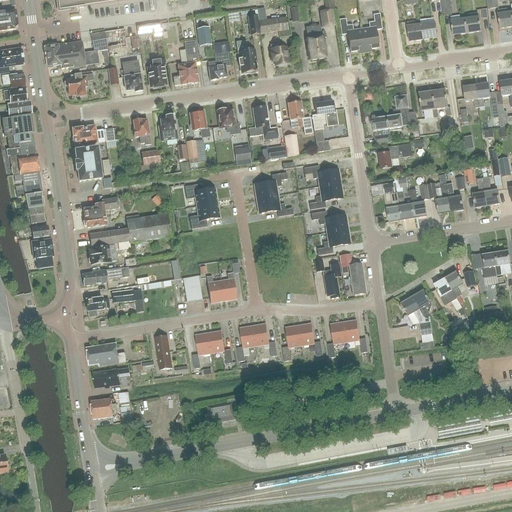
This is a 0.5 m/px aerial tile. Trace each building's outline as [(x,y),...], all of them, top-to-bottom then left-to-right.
[(57,0),(58,0),(60,10),(69,8),(69,10),(84,7),(132,0),(57,0)] [(333,0),(323,0),(325,11),(333,10),(335,10),(333,0)] [(452,16),(451,10),(449,0),(441,0),(444,17),(452,16)] [(500,9),(498,0),(487,0),(489,11),(500,9)] [(290,9),(292,24),(299,23),(297,8),(290,9)] [(264,9),(257,10),(259,23),(266,21),(264,9)] [(322,28),(335,26),(333,10),(325,11),(319,12),(322,28)] [(511,27),(511,15),(511,14),(508,15),(507,10),(498,11),(499,17),(498,17),(500,30),(511,27)] [(0,32),(15,31),(18,27),(15,12),(5,13),(0,13),(0,32)] [(369,29),(361,30),(364,51),(378,49),(375,31),(382,30),(379,14),(373,15),(374,22),(368,23),(369,29)] [(465,20),(467,34),(482,32),(480,19),(479,19),(478,14),(469,15),(470,20),(465,20)] [(467,34),(465,20),(461,21),(460,16),(451,18),(452,23),(451,23),(453,36),(467,34)] [(250,37),(259,35),(256,17),(248,18),(250,37)] [(259,23),(257,23),(259,35),(278,32),(279,39),(291,37),(290,31),(287,31),(285,19),(266,21),(259,23)] [(345,19),(339,20),(341,36),(347,35),(350,53),(364,51),(361,30),(353,31),(352,26),(346,26),(345,19)] [(207,20),(195,21),(199,48),(211,46),(207,20)] [(421,27),(423,40),(437,38),(435,25),(434,25),(433,20),(427,21),(428,26),(421,27)] [(423,40),(421,27),(415,28),(414,23),(407,24),(408,29),(407,29),(409,42),(423,40)] [(163,40),(161,24),(160,24),(150,26),(150,28),(146,28),(146,26),(137,28),(138,38),(148,37),(148,34),(152,34),(153,42),(163,40)] [(312,28),(316,60),(325,59),(322,34),(320,34),(319,27),(312,28)] [(308,61),(316,60),(312,28),(305,29),(306,36),(305,36),(308,61)] [(105,33),(91,35),(92,42),(106,40),(105,33)] [(108,51),(106,40),(92,42),(94,53),(97,52),(108,51)] [(254,51),(248,52),(246,41),(236,43),(237,53),(238,60),(237,61),(238,69),(240,68),(241,75),(257,72),(254,51)] [(200,64),(197,43),(197,42),(184,43),(187,65),(178,66),(180,78),(173,79),(174,87),(198,83),(195,64),(200,64)] [(82,43),(45,48),(47,68),(60,66),(60,70),(68,69),(68,73),(85,70),(85,67),(98,65),(97,52),(94,53),(84,54),(82,43)] [(229,44),(216,46),(217,55),(229,53),(230,53),(229,44)] [(275,66),(287,64),(285,49),(277,50),(276,46),(269,47),(271,63),(274,63),(275,66)] [(0,75),(8,74),(7,68),(24,65),(22,50),(0,52),(0,75)] [(231,67),(229,53),(217,55),(213,56),(214,62),(208,63),(209,69),(208,69),(210,82),(218,81),(218,79),(226,78),(225,68),(231,67)] [(157,90),(158,87),(166,86),(163,67),(165,66),(164,60),(153,61),(154,68),(147,69),(150,89),(151,89),(153,91),(157,90)] [(134,92),(142,91),(138,61),(121,64),(126,92),(134,90),(134,92)] [(111,86),(119,85),(117,69),(109,71),(111,86)] [(24,88),(24,83),(26,83),(25,78),(23,79),(23,75),(17,76),(17,75),(1,78),(3,87),(11,86),(11,89),(24,88)] [(87,83),(93,82),(92,76),(81,78),(80,76),(74,77),(74,79),(66,81),(66,82),(64,83),(64,87),(67,88),(68,97),(76,95),(77,98),(85,97),(84,89),(87,88),(87,83)] [(510,109),(511,109),(511,81),(500,83),(501,92),(495,93),(499,118),(501,129),(509,127),(507,112),(504,113),(502,98),(511,96),(511,99),(509,99),(510,109)] [(499,118),(495,93),(489,94),(488,85),(476,86),(479,109),(483,108),(482,100),(490,99),(493,119),(499,118)] [(475,110),(479,109),(476,86),(464,88),(466,103),(474,101),(475,110)] [(11,105),(27,103),(26,100),(28,99),(27,94),(25,94),(25,91),(13,93),(13,91),(3,93),(4,102),(10,101),(11,105)] [(446,91),(433,92),(435,110),(437,110),(446,109),(447,117),(452,117),(451,108),(449,109),(446,91)] [(433,92),(419,94),(421,112),(433,111),(434,119),(439,118),(437,110),(435,110),(433,92)] [(387,118),(389,130),(403,128),(403,126),(417,124),(415,112),(406,114),(405,109),(409,108),(407,96),(395,98),(397,110),(393,110),(394,117),(387,118)] [(335,112),(333,112),(332,102),(315,105),(316,116),(311,116),(314,132),(323,130),(322,123),(325,123),(326,128),(338,126),(335,112)] [(29,103),(27,103),(11,105),(7,106),(9,117),(30,114),(29,103)] [(303,127),(303,130),(304,136),(312,135),(311,129),(310,118),(303,119),(300,103),(287,105),(290,121),(297,120),(298,128),(303,127)] [(255,129),(248,130),(249,137),(263,135),(264,141),(278,139),(276,129),(269,130),(266,108),(252,110),(255,129)] [(232,110),(218,112),(220,128),(226,127),(227,134),(230,133),(230,136),(241,135),(239,125),(237,126),(235,118),(233,118),(232,110)] [(469,123),(467,111),(461,112),(463,124),(469,123)] [(209,129),(206,129),(204,113),(190,115),(191,125),(190,125),(190,126),(190,130),(191,131),(192,131),(192,132),(200,130),(202,139),(210,138),(209,129)] [(21,176),(39,173),(37,156),(35,156),(34,147),(33,147),(31,131),(32,131),(31,116),(2,120),(4,138),(7,137),(9,150),(6,151),(7,157),(9,157),(12,177),(19,176),(21,176)] [(161,141),(177,139),(174,116),(165,117),(166,119),(160,120),(161,128),(159,128),(161,141)] [(461,117),(454,118),(455,132),(462,131),(461,117)] [(391,144),(389,130),(387,118),(372,120),(374,133),(375,132),(376,138),(374,138),(376,147),(391,144)] [(145,146),(151,145),(147,120),(133,123),(135,138),(139,138),(140,145),(145,144),(145,146)] [(94,127),(72,130),(74,147),(104,142),(104,143),(114,142),(112,130),(95,132),(94,127)] [(506,129),(498,130),(500,139),(507,138),(506,129)] [(493,131),(484,132),(485,139),(494,138),(493,131)] [(285,146),(287,157),(299,156),(296,136),(284,138),(285,146)] [(413,142),(415,150),(425,148),(424,140),(413,142)] [(190,164),(198,163),(195,141),(187,142),(190,164)] [(330,152),(328,142),(316,144),(317,153),(330,152)] [(188,159),(187,145),(178,146),(180,161),(188,159)] [(411,145),(399,147),(389,149),(389,154),(379,156),(381,171),(393,169),(392,168),(400,166),(399,159),(413,157),(411,145)] [(287,157),(285,146),(267,149),(269,160),(287,157)] [(234,151),(235,162),(251,160),(249,149),(234,151)] [(79,183),(100,180),(96,150),(75,152),(79,183)] [(144,167),(160,165),(158,152),(142,154),(144,167)] [(501,176),(498,160),(499,160),(498,153),(494,154),(493,156),(492,157),(491,158),(492,161),(491,161),(494,177),(501,176)] [(507,159),(499,160),(502,178),(511,176),(507,159)] [(319,187),(319,188),(340,185),(340,183),(338,170),(319,173),(318,168),(303,170),(304,177),(311,175),(312,181),(318,180),(319,187)] [(463,172),(466,185),(475,184),(472,171),(463,172)] [(21,176),(13,177),(14,183),(22,182),(23,191),(16,192),(17,199),(25,197),(41,195),(42,193),(41,187),(41,184),(41,183),(40,183),(40,181),(39,173),(21,176)] [(256,196),(257,200),(277,197),(276,193),(275,188),(281,187),(280,181),(287,180),(286,174),(271,176),(272,183),(254,186),(256,196)] [(464,178),(457,179),(459,189),(466,188),(464,178)] [(110,179),(103,180),(104,189),(111,188),(111,184),(110,179)] [(406,179),(398,180),(400,189),(408,188),(406,179)] [(483,180),(488,207),(493,207),(500,205),(498,192),(492,193),(490,184),(489,179),(483,180)] [(483,180),(477,181),(480,195),(473,196),(475,207),(475,210),(488,207),(483,180)] [(383,186),(384,196),(395,194),(394,184),(383,186)] [(195,203),(196,208),(217,204),(217,200),(215,189),(201,192),(200,185),(184,188),(186,200),(194,199),(195,203)] [(308,205),(309,212),(325,209),(324,203),(342,200),(340,185),(319,188),(321,198),(315,199),(315,204),(308,205)] [(438,200),(436,185),(428,186),(431,201),(438,200)] [(447,186),(451,214),(464,212),(463,207),(462,198),(455,199),(453,185),(447,186)] [(430,201),(428,186),(421,187),(423,202),(430,201)] [(447,186),(441,187),(442,193),(444,201),(436,202),(437,207),(438,216),(451,214),(447,186)] [(410,192),(411,205),(414,220),(427,218),(425,204),(418,205),(416,191),(410,192)] [(405,206),(404,199),(403,194),(398,195),(402,222),(414,220),(411,205),(405,206)] [(41,195),(25,197),(29,217),(31,217),(32,224),(45,222),(46,221),(45,218),(44,217),(43,217),(43,215),(44,215),(43,213),(44,211),(43,210),(43,208),(44,206),(43,199),(41,198),(41,195)] [(151,200),(157,207),(164,202),(157,195),(151,200)] [(389,224),(402,222),(398,195),(392,196),(394,210),(387,211),(389,224)] [(277,211),(278,218),(293,215),(292,209),(285,210),(284,205),(278,206),(277,197),(257,200),(259,214),(275,212),(277,211)] [(119,210),(119,207),(118,198),(112,199),(101,201),(102,205),(95,206),(95,207),(95,209),(83,210),(86,229),(92,228),(106,227),(106,226),(104,212),(119,210)] [(189,218),(191,230),(207,228),(206,221),(220,219),(217,204),(196,208),(197,216),(189,218)] [(347,230),(345,216),(326,219),(325,213),(310,216),(311,222),(318,221),(319,226),(325,225),(326,234),(347,230)] [(139,216),(126,218),(128,230),(89,236),(91,248),(129,242),(130,244),(171,238),(167,215),(139,219),(139,216)] [(33,240),(48,237),(47,227),(29,230),(24,230),(24,235),(32,234),(33,240)] [(331,248),(350,245),(347,231),(326,234),(328,243),(322,244),(323,250),(316,251),(317,257),(332,254),(331,248)] [(51,258),(53,257),(51,241),(31,243),(33,260),(36,260),(38,270),(52,268),(51,258)] [(90,267),(116,263),(114,247),(88,251),(90,267)] [(495,270),(497,278),(502,278),(501,276),(511,274),(508,254),(495,256),(497,269),(495,270)] [(350,255),(338,257),(340,269),(348,268),(347,265),(351,265),(350,255)] [(482,272),(484,281),(497,278),(495,270),(497,269),(495,256),(482,258),(484,271),(482,272)] [(322,261),(313,262),(315,274),(322,273),(325,297),(330,297),(331,300),(339,298),(336,278),(341,277),(338,264),(330,266),(331,271),(324,272),(322,261)] [(349,266),(354,296),(365,294),(361,265),(349,266)] [(128,268),(82,275),(84,288),(108,284),(107,281),(129,278),(128,268)] [(456,299),(461,296),(457,289),(463,285),(457,273),(446,280),(452,292),(456,299)] [(476,286),(473,273),(464,275),(467,288),(476,286)] [(228,281),(220,282),(223,303),(237,300),(232,274),(227,275),(228,281)] [(212,277),(206,278),(210,305),(223,303),(220,282),(213,284),(212,277)] [(198,279),(182,281),(186,303),(202,301),(198,279)] [(456,299),(452,292),(446,280),(434,287),(445,306),(450,303),(456,299)] [(132,291),(133,301),(141,300),(140,290),(132,291)] [(112,293),(113,303),(133,301),(132,291),(112,293)] [(420,330),(432,329),(431,323),(430,317),(429,315),(431,306),(430,305),(431,304),(424,292),(413,298),(424,319),(425,324),(419,324),(420,330)] [(419,319),(419,324),(425,324),(424,319),(413,298),(401,305),(408,317),(415,313),(419,319)] [(101,299),(85,301),(87,313),(88,313),(89,318),(96,317),(96,312),(103,311),(103,310),(106,310),(105,303),(102,304),(101,299)] [(486,321),(499,319),(497,307),(484,309),(486,321)] [(357,322),(343,324),(347,344),(360,342),(362,354),(368,353),(367,351),(368,351),(366,339),(360,340),(357,322)] [(468,329),(468,323),(453,331),(457,338),(469,331),(469,330),(468,329)] [(333,345),(327,346),(329,359),(336,358),(334,346),(347,344),(343,324),(330,326),(333,345)] [(253,328),(256,348),(264,347),(265,349),(269,348),(271,358),(277,357),(275,343),(269,344),(266,325),(253,328)] [(311,325),(298,327),(301,347),(314,345),(316,358),(322,357),(320,343),(314,344),(311,325)] [(484,326),(468,329),(469,330),(469,331),(470,336),(476,335),(482,334),(485,334),(485,333),(485,331),(484,326)] [(288,348),(282,349),(284,362),(290,362),(288,349),(301,347),(298,327),(285,329),(288,348)] [(248,349),(256,348),(253,328),(240,330),(243,349),(236,350),(239,363),(245,362),(243,353),(249,352),(248,349)] [(221,333),(208,335),(211,355),(224,353),(226,365),(233,364),(231,350),(224,351),(221,333)] [(198,356),(192,357),(194,371),(200,370),(199,357),(211,355),(208,335),(195,337),(198,356)] [(433,335),(421,336),(422,343),(433,342),(433,335)] [(172,370),(167,337),(155,339),(160,367),(163,367),(163,371),(172,370)] [(98,368),(127,364),(125,354),(117,355),(116,345),(86,350),(89,367),(98,365),(98,368)] [(144,371),(154,369),(153,363),(143,365),(144,371)] [(94,390),(120,386),(118,369),(92,372),(94,390)] [(233,407),(237,406),(236,400),(227,401),(227,404),(208,407),(209,415),(205,416),(206,422),(210,421),(211,424),(215,423),(215,424),(221,423),(221,422),(235,420),(233,407)] [(93,421),(113,418),(111,401),(90,403),(93,421)] [(131,408),(121,409),(124,424),(133,422),(131,408)] [(7,466),(6,465),(5,456),(0,456),(0,474),(8,474),(7,472),(8,471),(7,466)]
